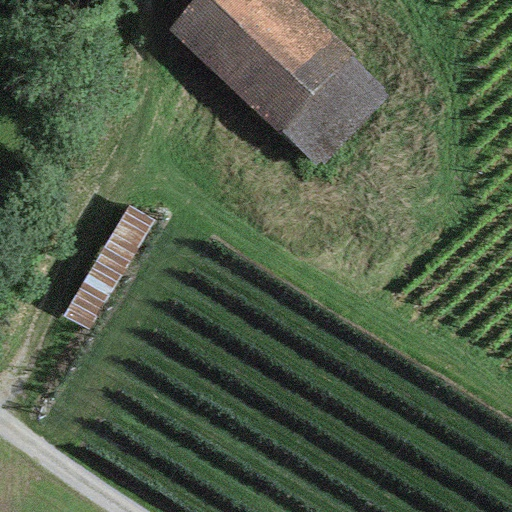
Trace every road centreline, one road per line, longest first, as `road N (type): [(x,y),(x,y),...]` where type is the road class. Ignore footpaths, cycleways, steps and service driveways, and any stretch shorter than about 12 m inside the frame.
road 1 (track): [(162,0),(106,187),(0,388)]
road 2 (track): [(0,439),(103,511)]
